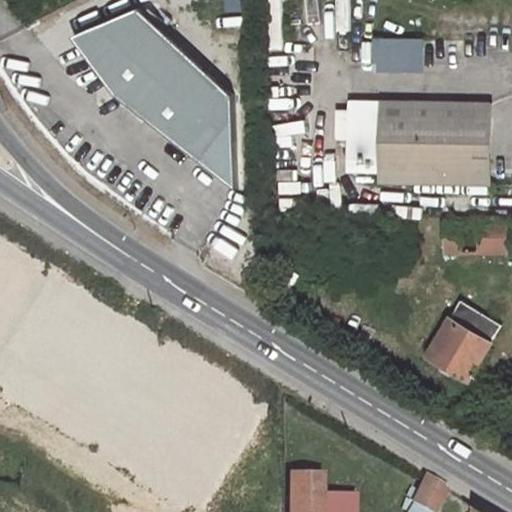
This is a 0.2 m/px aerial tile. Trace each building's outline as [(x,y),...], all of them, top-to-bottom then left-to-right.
[(71,40),(116,98),(233,189),(228,97),(136,10),(71,40)] [(422,50),(422,40),(374,39),(374,49),(422,50)] [(422,50),(374,49),(374,71),(422,71),(422,50)] [(492,101),(347,100),(347,111),(336,111),(336,140),(346,140),(345,174),(378,174),(378,185),(491,186),(492,101)] [(507,223),(445,222),(445,254),(507,253),(507,223)] [(498,329),(458,306),(451,318),(448,317),(426,356),(469,382),(492,343),(490,342),(498,329)] [(320,476),(289,476),(289,496),(321,496),(320,476)] [(425,476),(414,501),(431,511),(433,511),(446,488),(425,476)] [(321,496),(289,496),(289,511),(351,511),(352,495),(321,496)] [(430,511),(431,511),(414,501),(407,511),(430,511)]
